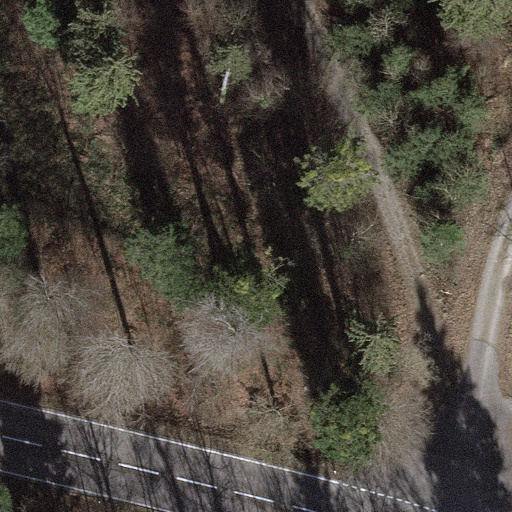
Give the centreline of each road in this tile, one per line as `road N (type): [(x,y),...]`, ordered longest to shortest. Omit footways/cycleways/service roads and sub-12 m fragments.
road 1 (track): [(479,397),(452,373),(298,0)]
road 2 (tertiary): [(0,434),(315,511)]
road 3 (track): [(479,397),(511,236)]
